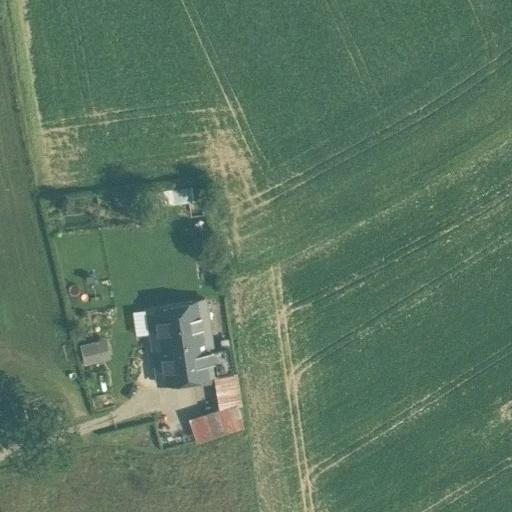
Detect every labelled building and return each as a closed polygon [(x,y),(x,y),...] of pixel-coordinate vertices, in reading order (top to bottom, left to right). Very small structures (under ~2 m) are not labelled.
[(148,307),(153,342),(208,333),(203,298),(148,307)] [(208,333),(153,342),(159,381),(214,372),(208,333)] [(80,340),(84,360),(111,354),(106,334),(80,340)] [(213,378),(219,409),(236,406),(242,405),(240,398),(236,374),(213,378)] [(219,409),(215,411),(220,429),(239,426),(236,406),(219,409)] [(220,429),(215,411),(190,418),(195,437),(220,429)]
